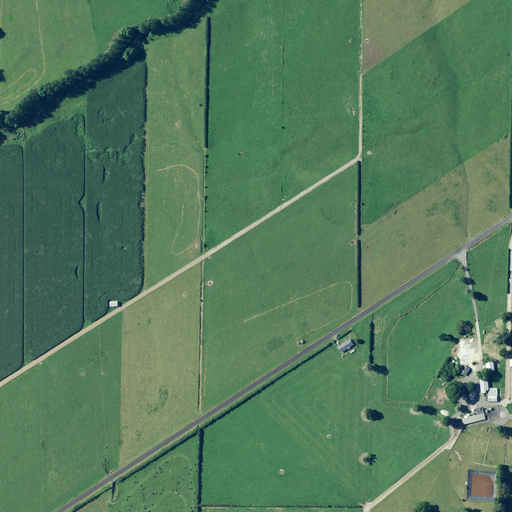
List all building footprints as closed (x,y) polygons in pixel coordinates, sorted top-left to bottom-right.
[(355,345),(351,339),(338,347),(342,353),(355,345)] [(475,356),(472,343),(464,344),(467,361),(472,360),(471,357),(475,356)] [(495,362),(486,363),(487,372),(495,371),(495,362)] [(471,369),(465,365),(460,373),(467,376),(471,369)] [(490,390),(489,376),(480,377),(482,394),(487,393),(487,390),(490,390)] [(498,402),(498,388),(490,388),(490,392),(489,392),(489,402),(498,402)] [(484,411),(483,409),(482,409),(482,408),(477,409),(478,412),(479,415),(463,419),(464,425),(486,419),(485,413),(484,414),(484,411)]
